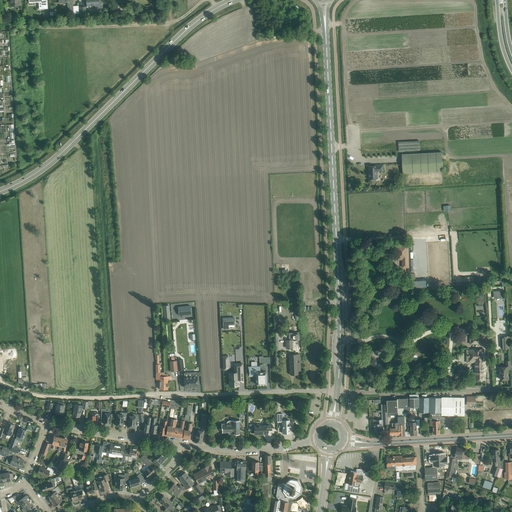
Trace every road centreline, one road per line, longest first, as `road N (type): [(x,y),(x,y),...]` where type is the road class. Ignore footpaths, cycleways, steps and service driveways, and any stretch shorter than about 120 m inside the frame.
road 1 (tertiary): [(336,390),(340,320),(324,24)]
road 2 (secondary): [(0,191),(46,165),(192,24),(234,0)]
road 3 (unclassified): [(144,394),(336,390)]
road 4 (residential): [(511,389),(336,390)]
road 5 (tertiary): [(365,442),(511,436)]
road 6 (track): [(0,382),(54,397),(144,394)]
road 7 (residential): [(179,444),(46,422)]
road 8 (residential): [(179,444),(254,449),(312,441)]
